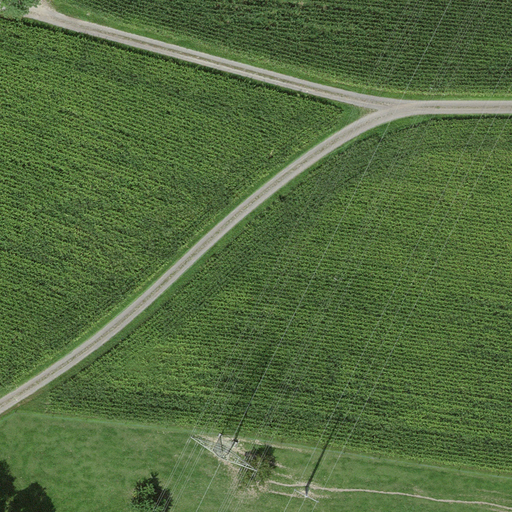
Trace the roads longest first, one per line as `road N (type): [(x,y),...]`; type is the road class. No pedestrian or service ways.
road 1 (track): [(0,413),(118,330),(267,195),(390,110),(511,108)]
road 2 (track): [(0,5),(390,110)]
